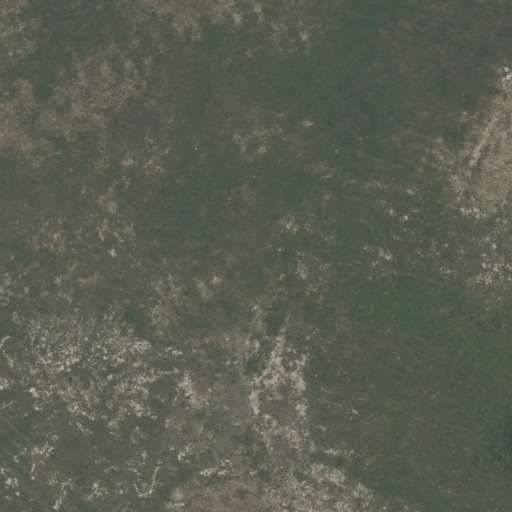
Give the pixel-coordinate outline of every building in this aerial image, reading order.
[(205,53),(67,0),(0,0),(0,92),(165,156),(205,53)] [(433,229),(511,18),(511,0),(399,0),(328,190),(433,229)] [(119,294),(0,247),(0,419),(2,415),(62,438),(119,294)] [(339,319),(160,247),(124,336),(303,409),(339,319)] [(264,511),(269,499),(205,475),(201,478),(197,481),(193,484),(189,488),(185,491),(181,495),(178,498),(174,502),(171,506),(167,509),(165,511),(264,511)]
